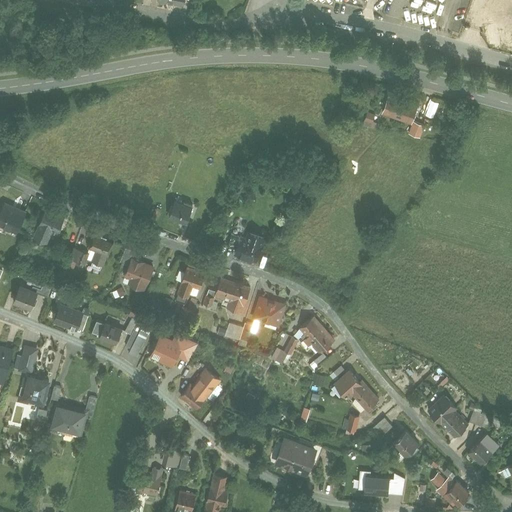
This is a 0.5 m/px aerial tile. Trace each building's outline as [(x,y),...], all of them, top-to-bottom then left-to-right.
[(489,43),(503,44),(504,33),(489,32),(489,43)] [(389,93),(383,112),(412,123),(413,121),(419,104),(389,93)] [(431,99),(425,114),(433,118),(439,102),(431,99)] [(365,119),(372,122),(376,114),(368,111),(365,119)] [(425,125),(413,121),(412,123),(408,132),(420,137),(425,125)] [(194,205),(175,199),(169,216),(187,223),(194,205)] [(27,213),(4,204),(0,214),(0,226),(4,228),(4,229),(11,232),(12,229),(19,232),(27,213)] [(67,217),(45,208),(38,223),(39,223),(33,238),(48,244),(54,230),(60,232),(67,217)] [(116,238),(94,230),(88,247),(97,250),(107,254),(110,255),(116,238)] [(257,261),(265,236),(249,230),(246,236),(241,234),(240,236),(236,247),(234,253),(257,261)] [(236,247),(240,236),(231,233),(227,244),(236,247)] [(128,264),(132,254),(133,255),(136,249),(127,245),(121,261),(128,264)] [(85,251),(74,246),(70,258),(77,261),(81,262),(85,251)] [(107,254),(97,250),(93,261),(103,265),(107,254)] [(149,281),(155,266),(141,260),(142,258),(133,255),(132,254),(128,264),(124,275),(131,277),(129,283),(142,288),(145,280),(149,281)] [(72,273),(77,261),(70,258),(65,271),(72,273)] [(101,271),(103,265),(93,261),(91,267),(101,271)] [(206,272),(187,265),(177,291),(188,295),(192,284),(200,287),(206,272)] [(217,291),(215,297),(228,301),(227,306),(242,312),(251,287),(221,277),(217,291)] [(53,282),(45,279),(40,290),(48,293),(53,282)] [(21,280),(13,300),(31,307),(38,287),(21,280)] [(126,295),(122,287),(117,289),(121,297),(126,295)] [(215,297),(217,291),(209,288),(204,303),(211,306),(215,297)] [(287,303),(259,295),(252,319),(266,323),(277,327),(280,327),(287,303)] [(190,303),(194,306),(198,299),(193,296),(190,303)] [(84,309),(61,300),(54,318),(77,327),(78,324),(84,309)] [(78,324),(84,325),(89,313),(84,311),(78,324)] [(124,326),(133,330),(135,325),(139,317),(130,313),(124,326)] [(334,341),(313,316),(299,327),(307,337),(302,341),(307,348),(312,343),(320,352),(334,341)] [(101,333),(105,321),(97,317),(92,329),(101,333)] [(101,333),(100,335),(116,342),(122,327),(115,325),(116,323),(107,319),(106,321),(105,321),(101,333)] [(133,330),(126,344),(130,346),(129,350),(136,353),(151,322),(144,319),(140,327),(135,325),(133,330)] [(225,336),(239,342),(239,340),(244,326),(230,322),(227,329),(225,336)] [(248,342),(253,324),(245,322),(244,326),(239,340),(248,342)] [(277,327),(266,323),(264,328),(276,331),(277,327)] [(225,336),(227,329),(220,327),(217,334),(225,336)] [(161,331),(150,353),(173,365),(179,354),(188,359),(198,340),(176,329),(173,337),(161,331)] [(299,339),(292,336),(284,351),(291,355),(299,339)] [(0,376),(4,378),(15,344),(0,339),(0,376)] [(27,340),(21,364),(34,367),(40,344),(27,340)] [(248,342),(239,340),(239,342),(238,345),(246,348),(248,342)] [(288,359),(291,355),(284,351),(277,348),(272,358),(283,363),(286,358),(288,359)] [(327,358),(323,353),(314,361),(318,365),(327,358)] [(318,366),(318,365),(314,361),(310,364),(314,370),(318,366)] [(235,365),(228,362),(224,369),(231,372),(235,365)] [(190,381),(181,393),(197,405),(204,396),(205,397),(222,376),(206,364),(191,382),(190,381)] [(333,372),(337,377),(345,371),(341,366),(333,372)] [(53,374),(29,368),(28,371),(25,371),(19,395),(44,401),(45,397),(47,398),(53,374)] [(345,394),(350,390),(362,380),(353,369),(336,384),(345,394)] [(326,378),(317,375),(313,386),(322,389),(326,378)] [(446,377),(440,384),(443,386),(449,379),(446,377)] [(379,398),(363,379),(362,380),(350,390),(369,412),(378,405),(375,402),(379,398)] [(55,381),(52,393),(59,394),(61,383),(55,381)] [(209,393),(214,397),(224,386),(219,382),(209,393)] [(90,391),(86,404),(90,405),(94,406),(98,394),(90,391)] [(253,401),(255,394),(248,392),(246,399),(253,401)] [(258,405),(262,395),(257,393),(253,403),(258,405)] [(445,393),(428,409),(456,438),(470,425),(453,407),(456,405),(445,393)] [(320,396),(312,394),(310,400),(318,402),(320,396)] [(86,404),(57,395),(50,419),(59,421),(58,425),(72,429),(73,426),(83,428),(90,405),(86,404)] [(48,405),(39,403),(35,417),(44,419),(48,405)] [(311,409),(304,406),(300,419),(306,421),(311,409)] [(473,411),(469,421),(475,424),(482,427),(487,415),(473,411)] [(360,415),(351,414),(350,421),(348,429),(356,431),(360,415)] [(391,425),(383,416),(374,424),(382,433),(391,425)] [(494,416),(492,422),(500,426),(502,419),(494,416)] [(289,434),(285,432),(282,440),(277,438),(272,449),(277,451),(276,455),(295,463),(293,467),(308,473),(314,457),(318,458),(323,447),(294,436),(296,433),(290,430),(289,434)] [(419,444),(406,430),(392,442),(405,456),(419,444)] [(490,432),(469,452),(481,464),(502,444),(490,432)] [(183,448),(166,443),(162,458),(177,463),(179,463),(179,462),(182,449),(183,448)] [(80,456),(83,448),(76,446),(74,454),(80,456)] [(190,451),(182,449),(179,462),(187,464),(190,451)] [(140,466),(136,483),(148,486),(147,490),(156,493),(164,465),(153,463),(152,468),(140,466)] [(364,485),(364,490),(388,493),(388,491),(390,476),(390,473),(370,471),(371,467),(361,466),(359,485),(364,485)] [(443,470),(448,476),(450,474),(453,477),(456,474),(447,466),(443,470)] [(443,470),(440,468),(431,476),(439,485),(437,487),(453,504),(455,501),(458,504),(467,496),(454,482),(456,480),(453,477),(450,474),(448,476),(443,470)] [(511,475),(508,468),(501,471),(505,478),(511,475)] [(211,482),(210,482),(203,511),(224,511),(225,509),(220,507),(222,498),(226,499),(229,486),(226,486),(229,473),(215,469),(211,482)] [(390,476),(388,491),(402,492),(404,475),(394,469),(394,476),(390,476)] [(197,487),(180,483),(176,501),(179,502),(178,504),(186,506),(186,503),(193,505),(197,487)] [(437,495),(427,494),(426,501),(436,502),(437,495)]
